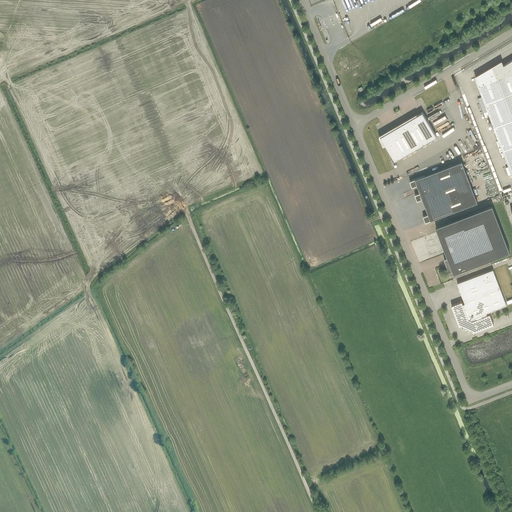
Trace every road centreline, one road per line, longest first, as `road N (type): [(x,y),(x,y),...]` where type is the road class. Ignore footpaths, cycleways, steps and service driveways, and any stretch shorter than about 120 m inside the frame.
road 1 (unclassified): [(511,385),(469,401),(355,126)]
road 2 (unclassified): [(355,126),(511,33)]
road 3 (unknown): [(377,181),(458,131),(445,72)]
road 4 (unclassified): [(355,126),(302,0)]
road 5 (unknown): [(511,178),(502,172),(457,65)]
